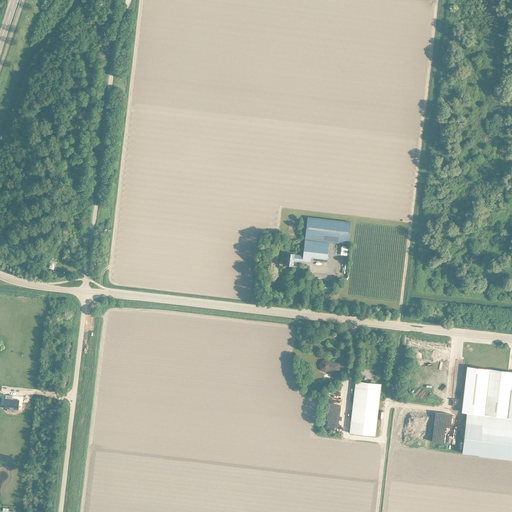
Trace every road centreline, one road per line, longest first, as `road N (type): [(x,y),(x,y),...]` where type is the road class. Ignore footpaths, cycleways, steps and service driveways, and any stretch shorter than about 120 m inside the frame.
road 1 (unclassified): [(511,342),(87,294)]
road 2 (unclassified): [(61,511),(87,294)]
